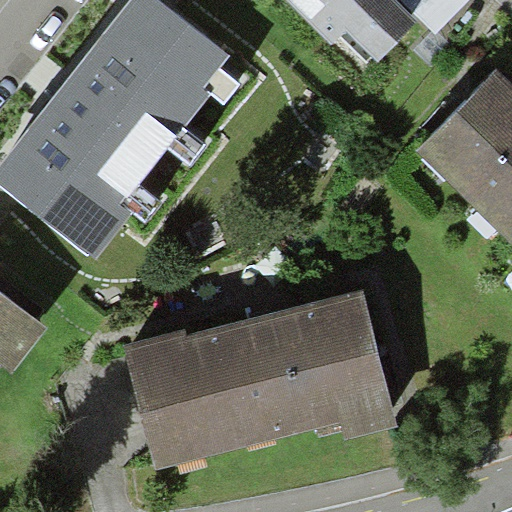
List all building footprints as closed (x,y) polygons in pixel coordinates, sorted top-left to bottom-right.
[(233,64),(147,0),(131,0),(0,171),(0,186),(103,265),(141,216),(125,205),(233,64)] [(291,0),(369,76),(418,27),(434,44),(471,7),(463,0),(401,0),(397,4),(393,0),(291,0)] [(511,256),(511,85),(488,60),(402,142),(511,256)] [(385,410),(355,286),(120,342),(149,466),(385,410)] [(46,326),(0,291),(0,364),(10,372),(46,326)]
